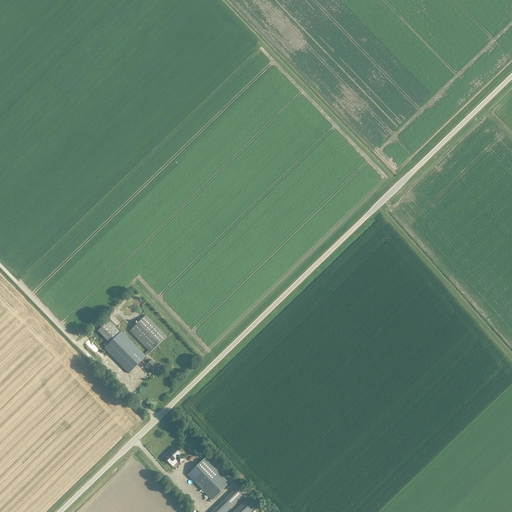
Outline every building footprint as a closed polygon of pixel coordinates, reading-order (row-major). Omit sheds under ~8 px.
[(129,374),(141,361),(146,357),(166,337),(145,315),(129,331),(148,351),(144,355),(121,332),(120,333),(108,321),(97,331),(109,343),(104,348),(129,374)] [(150,361),(146,357),(141,361),(146,365),(145,366),(149,370),(150,369),(154,374),(160,369),(152,360),(150,361)] [(192,441),(190,444),(202,454),(204,452),(192,441)] [(180,463),(184,459),(179,455),(180,454),(173,447),(163,457),(170,464),(175,459),(180,463)] [(211,500),(229,483),(204,458),(187,475),(211,500)] [(225,511),(241,497),(234,489),(210,511),(225,511)] [(249,511),(253,509),(245,500),(232,511),(249,511)]
